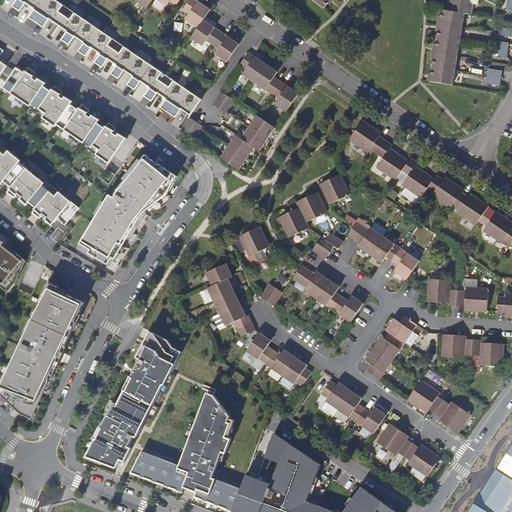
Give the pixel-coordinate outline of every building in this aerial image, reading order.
[(16,0),(12,7),(20,13),(25,4),(34,10),(28,18),(43,28),(49,20),(67,32),(61,40),(69,46),(75,37),(84,43),(78,52),(86,57),(92,48),(101,54),(95,63),(103,68),(109,59),(117,65),(111,74),(119,79),(125,71),(134,76),(128,85),(136,90),(142,82),(151,88),(145,97),(153,102),(159,93),(167,99),(162,108),(177,118),(183,109),(192,115),(203,99),(176,81),(174,84),(168,79),(170,77),(120,43),(118,46),(111,42),(113,39),(75,14),(73,17),(67,12),(61,8),(63,5),(54,0),(16,0)] [(198,0),(190,0),(185,9),(191,13),(188,18),(200,27),(194,37),(205,45),(208,40),(215,44),(221,48),(218,54),(229,62),(241,44),(206,19),(212,9),(198,0)] [(457,0),(456,11),(466,12),(474,13),(476,4),(472,3),(472,0),(457,0)] [(439,15),(438,22),(463,26),(466,12),(456,11),(443,8),(442,15),(439,15)] [(463,26),(438,22),(437,29),(440,30),(438,37),(461,41),(463,26)] [(501,33),(511,34),(511,27),(502,25),(501,33)] [(434,44),(433,51),(458,55),(461,41),(438,37),(437,44),(434,44)] [(495,47),(510,49),(511,41),(496,39),(495,47)] [(510,49),(495,47),(494,54),(508,57),(510,49)] [(0,75),(2,76),(8,67),(0,61),(0,59),(5,52),(0,48),(0,75)] [(458,55),(433,51),(432,58),(434,59),(433,65),(456,69),(458,55)] [(245,74),(256,82),(275,95),(281,99),(277,104),(289,112),(301,94),(276,77),(280,71),(251,52),(243,65),(249,69),(245,74)] [(429,79),(453,83),(456,69),(433,65),(432,72),(430,72),(429,79)] [(0,75),(0,78),(1,77),(8,82),(16,72),(9,67),(8,67),(2,76),(0,75)] [(488,75),(502,77),(504,70),(489,68),(488,75)] [(45,88),(47,84),(38,79),(36,81),(34,79),(35,77),(37,75),(29,69),(25,74),(18,69),(16,72),(8,82),(4,88),(11,92),(9,95),(29,109),(31,106),(45,115),(43,118),(56,127),(58,124),(72,134),(70,137),(83,146),(85,143),(99,152),(97,155),(110,164),(128,140),(118,134),(117,136),(114,134),(116,133),(117,130),(110,124),(106,130),(99,125),(101,122),(92,116),(90,118),(88,116),(89,114),(91,112),(83,106),(79,111),(72,106),(74,103),(64,97),(63,99),(61,98),(62,96),(64,93),(56,87),(52,93),(45,88)] [(502,77),(488,75),(487,82),(501,84),(502,77)] [(224,92),(215,105),(228,114),(229,112),(237,101),(224,92)] [(43,118),(45,115),(31,106),(29,109),(43,118)] [(223,158),(241,170),(256,147),(261,151),(277,128),(259,116),(244,138),(238,135),(223,158)] [(182,130),(195,139),(205,126),(191,117),(182,130)] [(365,121),(352,140),(370,152),(372,150),(385,158),(379,167),(398,179),(404,171),(411,176),(405,185),(423,197),(429,188),(436,193),(434,195),(453,208),(455,205),(461,209),(459,212),(478,225),(491,206),(472,194),(470,196),(464,192),(465,189),(447,177),(445,179),(438,175),(436,179),(417,166),(420,162),(413,158),(410,161),(391,149),(394,145),(381,137),(383,133),(365,121)] [(58,124),(56,127),(70,137),(72,134),(58,124)] [(10,152),(0,143),(0,148),(8,155),(10,152)] [(97,155),(99,152),(85,143),(83,146),(97,155)] [(0,182),(3,185),(5,182),(13,188),(8,193),(16,199),(18,196),(20,194),(22,196),(21,198),(28,206),(31,203),(38,208),(34,214),(41,219),(44,217),(45,215),(47,217),(46,219),(53,226),(58,221),(66,227),(81,210),(61,194),(59,196),(46,186),(49,183),(36,173),(34,176),(21,165),(23,162),(10,152),(8,155),(0,148),(0,182)] [(146,213),(169,195),(180,177),(161,165),(161,166),(148,155),(116,196),(118,198),(116,201),(111,197),(82,244),(93,251),(91,254),(110,265),(115,258),(117,259),(134,232),(137,233),(145,219),(138,215),(141,210),(146,213)] [(36,173),(23,162),(21,165),(34,176),(36,173)] [(331,204),(351,195),(342,176),(323,185),(331,204)] [(61,194),(49,183),(46,186),(59,196),(61,194)] [(309,223),(329,214),(320,194),(300,203),(302,209),(282,219),(291,239),(312,229),(309,223)] [(511,221),(499,212),(487,230),(505,243),(506,240),(511,244),(511,221)] [(372,231),(366,227),(359,222),(357,226),(350,236),(363,244),(362,247),(384,262),(388,257),(400,266),(397,271),(409,279),(421,261),(374,228),(372,231)] [(243,237),(252,257),(272,247),(263,228),(243,237)] [(329,230),(324,237),(341,248),(346,242),(329,230)] [(18,285),(28,262),(0,238),(0,280),(2,281),(0,283),(0,285),(11,294),(18,285)] [(315,250),(328,258),(332,251),(319,243),(315,250)] [(93,251),(82,244),(80,247),(91,254),(93,251)] [(209,288),(222,313),(228,325),(236,322),(243,336),(257,329),(250,315),(248,316),(230,278),(234,276),(228,263),(208,273),(215,286),(209,288)] [(304,265),(295,278),(308,287),(307,290),(318,297),(354,322),(366,303),(355,296),(351,301),(339,292),(342,287),(319,271),(317,274),(304,265)] [(431,279),(430,287),(430,301),(451,303),(451,305),(467,306),(467,310),(490,311),(490,288),(468,287),(468,291),(453,289),(453,280),(431,279)] [(7,374),(0,389),(0,394),(20,413),(32,420),(46,390),(53,375),(52,375),(53,373),(56,374),(65,355),(62,354),(66,346),(67,346),(75,331),(79,321),(78,321),(81,314),(86,303),(70,296),(59,291),(60,288),(50,283),(40,305),(42,306),(16,361),(7,374)] [(272,284),(263,297),(277,306),(285,292),(272,284)] [(508,296),(501,296),(500,312),(507,312),(507,315),(511,315),(511,293),(508,293),(508,296)] [(84,315),(81,314),(78,321),(79,321),(75,331),(76,331),(84,315)] [(382,379),(395,360),(402,349),(400,347),(404,342),(407,343),(419,325),(406,316),(402,322),(397,319),(388,331),(390,333),(386,339),(384,337),(368,361),(374,365),(370,370),(382,379)] [(166,387),(183,353),(175,349),(172,342),(152,332),(145,344),(149,346),(140,364),(141,365),(128,391),(127,390),(120,405),(116,403),(103,428),(104,429),(99,439),(98,439),(88,458),(119,469),(121,465),(125,467),(134,449),(131,448),(136,437),(139,439),(165,386),(166,387)] [(249,351),(267,363),(286,376),(297,384),(299,381),(305,386),(315,373),(308,368),(309,366),(286,350),(283,355),(270,346),(274,341),(262,333),(249,351)] [(468,337),(446,336),(444,358),(466,359),(466,356),(474,356),(482,357),(482,366),(504,367),(506,345),(484,343),(484,341),(467,341),(468,337)] [(329,401),(341,409),(354,418),(359,421),(376,434),(389,415),(378,407),(374,412),(361,404),(365,399),(341,382),(339,385),(333,381),(324,394),(331,399),(329,401)] [(423,381),(410,399),(429,412),(431,410),(443,419),(442,421),(460,434),(473,415),(454,402),(452,405),(446,401),(440,397),(441,394),(423,381)] [(217,396),(209,393),(182,466),(144,453),(132,474),(185,494),(187,488),(199,493),(197,498),(233,511),(234,511),(243,490),(215,479),(224,454),(228,455),(233,440),(228,438),(233,424),(229,423),(232,416),(217,396)] [(411,436),(393,423),(380,441),(399,454),(400,452),(407,456),(414,461),(412,463),(430,475),(443,457),(424,445),(422,448),(409,439),(411,436)] [(398,511),(364,487),(346,511),(337,511),(310,502),(323,465),(276,434),(267,458),(281,463),(273,484),(249,475),(243,490),(234,511),(398,511)] [(511,444),(497,468),(511,477),(511,444)] [(511,511),(511,477),(497,468),(485,487),(468,511),(511,511)]
